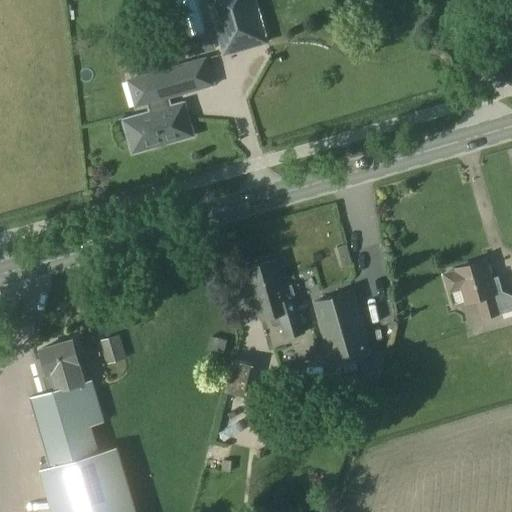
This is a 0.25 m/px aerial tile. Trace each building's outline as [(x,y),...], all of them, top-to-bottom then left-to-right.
[(174,0),(178,35),(198,34),(194,0),(174,0)] [(208,0),(224,54),(266,42),(254,0),(208,0)] [(205,35),(181,38),(183,50),(207,47),(205,35)] [(126,81),(133,107),(147,102),(150,113),(124,121),(125,124),(124,127),(124,130),(125,133),(127,135),(129,138),(133,152),(147,148),(150,148),(153,148),(156,147),(159,146),(161,144),(192,135),(183,104),(170,108),(167,97),(212,84),(205,59),(126,81)] [(290,284),(282,286),(275,260),(246,268),(254,296),(271,292),(273,299),(277,298),(278,301),(286,299),(294,296),(290,284)] [(490,279),(484,260),(456,268),(457,271),(444,275),(449,293),(462,289),(467,303),(477,300),(482,319),(511,309),(511,296),(500,292),(496,278),(490,279)] [(332,365),(371,354),(352,290),(313,302),(332,365)] [(289,311),(286,299),(278,301),(277,298),(273,299),(271,292),(254,296),(261,319),(289,311)] [(125,357),(117,333),(99,338),(106,362),(125,357)] [(208,351),(226,353),(229,340),(212,337),(208,351)] [(30,397),(49,466),(49,467),(98,454),(98,452),(90,426),(102,423),(90,380),(84,382),(72,340),(40,349),(43,359),(36,361),(45,393),(30,397)] [(229,375),(246,379),(250,364),(232,359),(229,375)] [(242,397),(246,379),(229,375),(225,392),(242,397)] [(217,395),(212,420),(229,424),(235,399),(217,395)] [(134,511),(117,447),(98,452),(98,454),(49,467),(49,466),(40,469),(51,511),(134,511)]
